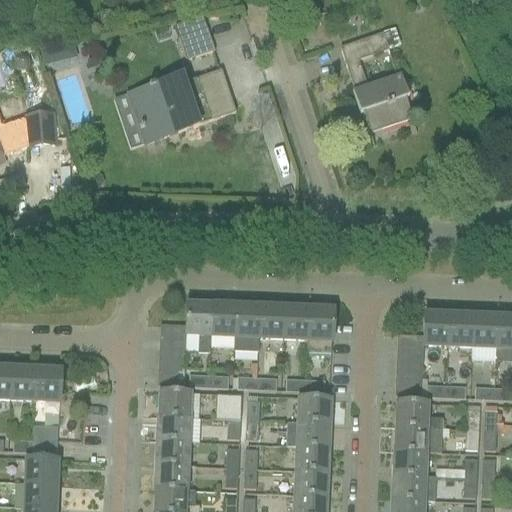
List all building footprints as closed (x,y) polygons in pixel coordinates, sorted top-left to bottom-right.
[(303,0),(310,22),(331,16),(326,0),(303,0)] [(173,29),(186,64),(214,54),(202,19),(193,21),(173,29)] [(340,50),(368,135),(411,121),(405,103),(407,102),(400,79),(367,90),(358,63),(388,53),(387,52),(400,48),(394,32),(340,50)] [(48,50),(40,52),(42,61),(43,67),(49,66),(53,59),(51,50),(48,50)] [(13,63),(13,66),(14,68),(15,71),(17,72),(20,73),(23,73),(26,72),(28,69),(29,67),(30,65),(29,62),(28,60),(26,57),(23,56),(20,56),(18,57),(16,58),(14,60),(13,63)] [(181,79),(113,102),(129,152),(198,129),(198,128),(235,115),(221,73),(202,79),(183,86),(181,79)] [(0,166),(4,165),(2,159),(28,150),(54,148),(51,117),(22,119),(24,137),(0,144),(0,166)] [(209,343),(210,339),(211,309),(187,308),(186,329),(186,338),(198,339),(197,357),(209,357),(209,350),(209,343)] [(233,351),(234,351),(235,310),(211,309),(210,339),(209,350),(233,351)] [(257,356),(258,341),(260,311),(235,310),(234,351),(233,351),(233,355),(257,356)] [(258,341),(282,342),(284,313),(260,311),(258,341)] [(282,342),(306,343),(308,314),(284,313),(282,342)] [(305,357),(330,358),(331,345),(332,315),(308,314),(306,343),(305,357)] [(422,348),(447,350),(449,319),(424,318),(423,340),(422,348)] [(470,351),(471,351),(473,321),(449,319),(447,350),(470,351)] [(471,351),(496,352),(497,322),(473,321),(471,351)] [(496,352),(511,352),(511,322),(497,322),(496,352)] [(159,340),(185,342),(186,338),(186,329),(160,328),(159,340)] [(396,351),(422,352),(422,348),(423,340),(397,339),(396,351)] [(159,353),(185,354),(185,342),(159,340),(159,353)] [(396,365),(422,366),(422,352),(396,351),(396,365)] [(158,364),(184,365),(185,354),(159,353),(158,364)] [(158,376),(184,377),(184,365),(158,364),(158,376)] [(395,377),(421,378),(422,366),(396,365),(395,377)] [(237,394),(256,395),(256,382),(255,382),(256,367),(250,367),(250,375),(251,375),(251,382),(237,381),(237,394)] [(0,405),(10,406),(11,373),(0,372),(0,405)] [(10,406),(33,407),(34,407),(35,374),(11,373),(10,406)] [(35,374),(34,407),(46,408),(46,404),(58,405),(59,405),(60,375),(35,374)] [(157,390),(183,391),(184,377),(158,376),(157,390)] [(395,389),(421,390),(421,378),(395,377),(395,389)] [(188,392),(206,392),(207,380),(189,379),(188,392)] [(207,380),(206,392),(227,393),(227,381),(207,380)] [(256,395),(275,395),(276,383),(261,383),(256,382),(256,395)] [(285,396),(303,396),(304,384),(286,383),(285,396)] [(303,396),(324,397),(324,385),(304,384),(303,396)] [(394,400),(420,402),(421,390),(395,389),(394,400)] [(425,402),(445,403),(446,391),(426,390),(425,402)] [(445,403),(464,403),(465,391),(446,391),(445,403)] [(474,404),(493,405),(494,392),(474,391),(474,404)] [(493,405),(511,405),(511,393),(494,392),(493,405)] [(158,421),(188,422),(189,397),(159,396),(158,421)] [(215,424),(228,424),(240,424),(241,400),(216,399),(215,424)] [(297,427),(327,428),(328,403),(299,402),(297,427)] [(247,405),(246,425),(258,425),(259,406),(247,405)] [(425,432),(442,433),(442,423),(428,422),(429,408),(396,406),(395,431),(425,432)] [(465,436),(471,436),(472,433),(478,433),(478,435),(480,410),(467,409),(466,434),(465,434),(465,436)] [(483,436),(489,436),(489,434),(495,434),(495,435),(496,435),(497,416),(484,415),(483,436)] [(157,445),(187,446),(188,422),(158,421),(157,445)] [(227,443),(239,444),(240,424),(228,424),(227,443)] [(245,444),(258,445),(258,425),(246,425),(245,444)] [(286,426),(285,451),(296,451),(326,452),(327,428),(297,427),(286,426)] [(32,445),(32,457),(56,458),(56,445),(57,430),(45,430),(32,429),(32,445)] [(427,457),(440,457),(442,440),(448,441),(448,434),(442,433),(425,432),(395,431),(394,455),(427,457)] [(465,454),(477,454),(478,435),(478,433),(472,433),(471,436),(465,436),(465,434),(455,434),(455,439),(466,440),(465,454)] [(482,455),(494,455),(496,435),(495,435),(495,434),(489,434),(489,436),(483,436),(482,455)] [(12,456),(32,457),(32,445),(13,444),(12,456)] [(157,445),(156,469),(186,470),(187,446),(157,445)] [(295,475),(325,477),(326,452),(296,451),(295,475)] [(226,474),(231,474),(231,471),(238,471),(238,473),(239,454),(226,453),(226,474)] [(245,454),(244,473),(257,474),(257,468),(257,454),(245,454)] [(393,480),(426,481),(427,457),(394,455),(393,480)] [(511,461),(499,460),(498,475),(505,475),(506,466),(511,466),(511,461)] [(24,488),(55,489),(56,464),(25,463),(24,488)] [(465,463),(464,484),(469,484),(470,481),(476,481),(476,483),(477,464),(465,463)] [(487,482),(493,482),(494,464),(482,464),(481,484),(487,484),(487,482)] [(155,493),(185,494),(186,470),(156,469),(155,493)] [(225,492),(237,492),(238,473),(238,471),(231,471),(231,474),(226,474),(225,492)] [(255,493),(256,474),(257,474),(244,473),(243,492),(255,493)] [(294,499),(324,501),(325,477),(295,475),(294,499)] [(425,505),(434,505),(435,481),(426,481),(393,480),(392,504),(425,505)] [(463,502),(475,503),(476,483),(476,481),(470,481),(469,484),(464,484),(463,502)] [(480,502),(492,503),(493,484),(493,482),(487,482),(487,484),(481,484),(480,502)] [(23,511),(30,511),(53,511),(55,489),(24,488),(23,511)] [(198,511),(199,509),(184,509),(185,494),(155,493),(154,511),(198,511)] [(293,511),(323,511),(324,501),(294,499),(293,511)] [(235,511),(236,502),(224,501),(223,511),(235,511)] [(242,511),(254,511),(255,503),(243,502),(242,511)]
